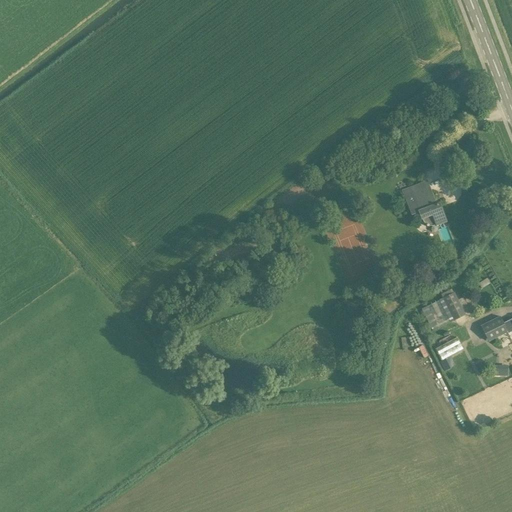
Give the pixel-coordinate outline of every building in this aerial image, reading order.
[(434,225),(435,225),(445,221),(439,203),(434,205),(432,200),(434,200),(427,181),(402,191),(411,215),(419,212),(422,220),(423,222),(424,223),(426,224),(427,225),(428,225),(430,225),(431,225),(432,225),(434,225)] [(481,287),(490,283),(487,279),(479,283),(481,287)] [(453,321),(465,315),(463,311),(469,309),(463,298),(458,301),(454,292),(442,298),(453,321)] [(507,334),(511,331),(511,318),(503,322),(500,316),(480,326),(488,342),(507,332),(507,334)] [(462,349),(456,338),(436,348),(441,360),(462,349)] [(444,371),(450,368),(445,359),(439,362),(444,371)] [(508,368),(494,367),(493,375),(508,376),(508,368)]
